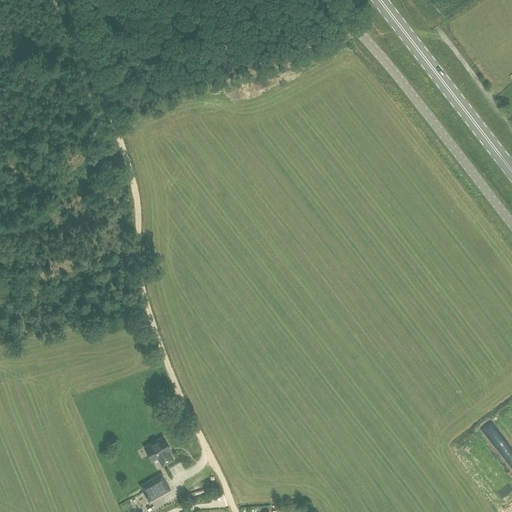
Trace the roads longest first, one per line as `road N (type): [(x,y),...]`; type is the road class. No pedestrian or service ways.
road 1 (unclassified): [(511,223),(388,63),(325,0)]
road 2 (primary): [(511,172),(379,0)]
road 3 (unclassified): [(511,124),(438,29)]
